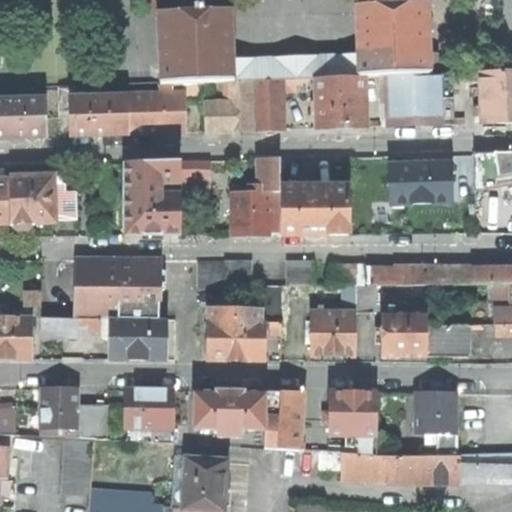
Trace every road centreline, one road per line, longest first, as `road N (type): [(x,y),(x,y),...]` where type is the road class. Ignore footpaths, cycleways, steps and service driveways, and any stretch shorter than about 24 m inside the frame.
road 1 (residential): [(511,140),(0,152)]
road 2 (residential): [(0,375),(511,379)]
road 3 (residential): [(511,247),(0,249)]
